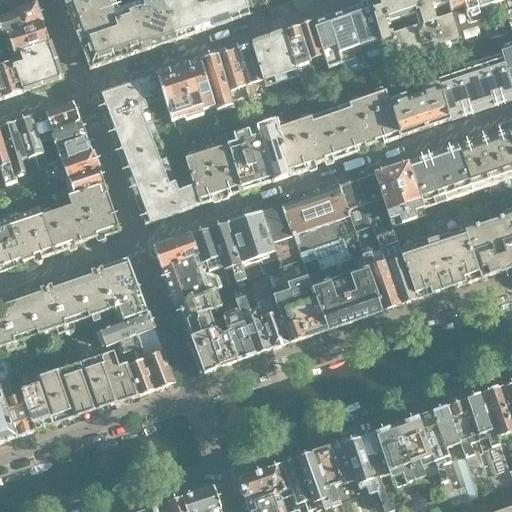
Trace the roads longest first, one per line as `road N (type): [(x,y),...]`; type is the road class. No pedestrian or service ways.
road 1 (residential): [(135,239),(511,111)]
road 2 (residential): [(511,283),(192,393)]
road 3 (residential): [(221,474),(511,374)]
road 4 (residential): [(334,0),(79,89)]
road 5 (residential): [(192,393),(0,460)]
road 6 (residential): [(135,239),(192,393)]
road 7 (residential): [(79,89),(135,239)]
road 8 (residential): [(0,286),(135,239)]
road 9 (residential): [(107,511),(221,474)]
